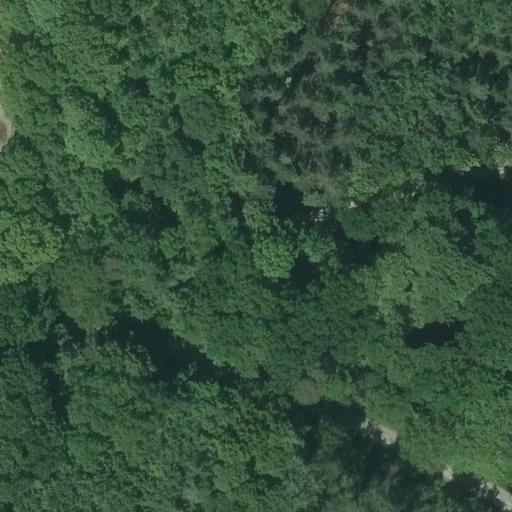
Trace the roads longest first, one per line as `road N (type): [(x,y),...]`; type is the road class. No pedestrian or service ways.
road 1 (unclassified): [(0,293),(383,433),(511,503)]
road 2 (track): [(511,164),(323,209),(26,300)]
road 3 (track): [(17,0),(26,300)]
